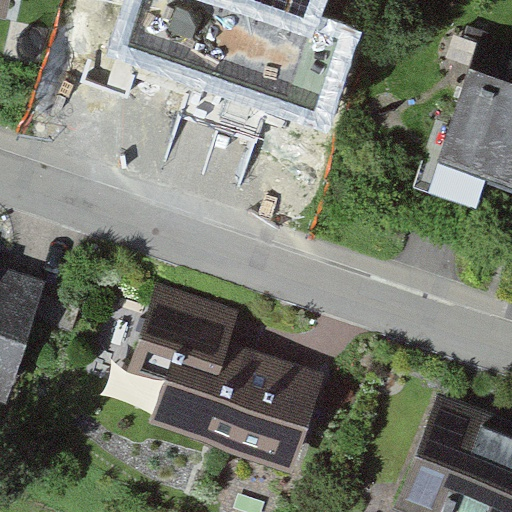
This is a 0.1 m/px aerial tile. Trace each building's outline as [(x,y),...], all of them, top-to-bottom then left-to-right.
[(0,0),(0,22),(8,24),(12,0),(0,0)] [(328,0),(133,0),(113,56),(330,134),(362,35),(323,22),(328,0)] [(511,69),(460,53),(425,159),(511,187),(511,69)] [(0,358),(27,290),(0,279),(0,358)] [(235,309),(164,284),(136,363),(168,374),(154,413),(292,461),(326,364),(228,330),(235,309)] [(511,511),(511,435),(427,400),(384,503),(405,511),(511,511)]
